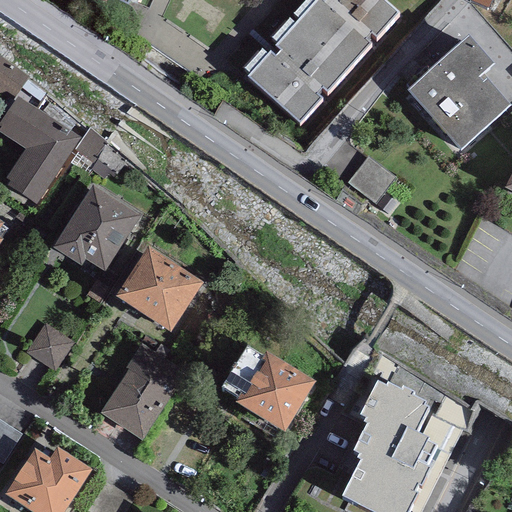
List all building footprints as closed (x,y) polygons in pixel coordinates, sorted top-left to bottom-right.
[(399,23),(374,0),(324,0),(246,86),(299,133),(399,23)] [(470,0),(469,2),(489,13),(496,0),(470,0)] [(494,77),(469,47),(409,97),(460,159),(510,117),(483,86),(494,77)] [(0,71),(0,97),(21,106),(31,79),(1,68),(0,71)] [(81,145),(17,105),(0,132),(0,138),(26,155),(6,188),(40,209),(81,145)] [(395,180),(367,160),(347,186),(375,207),(395,180)] [(141,224),(92,193),(52,256),(81,274),(85,268),(104,281),(141,224)] [(203,295),(148,260),(115,310),(170,346),(203,295)] [(73,344),(44,325),(24,356),(53,374),(73,344)] [(186,378),(142,349),(125,374),(128,376),(99,418),(141,446),(186,378)] [(264,368),(248,358),(223,400),(240,410),(236,417),(284,445),(315,392),(266,364),(264,368)] [(386,382),(377,378),(360,412),(365,415),(364,418),(367,420),(353,448),(359,450),(357,454),(360,456),(342,492),(384,511),(406,511),(417,490),(414,488),(418,480),(421,482),(429,465),(424,463),(435,441),(427,438),(429,434),(416,428),(428,404),(424,402),(425,399),(412,392),(414,389),(402,383),(400,386),(387,379),(386,382)] [(27,435),(0,418),(0,460),(8,465),(27,435)] [(58,511),(89,467),(55,445),(48,456),(33,446),(4,491),(36,511),(58,511)]
